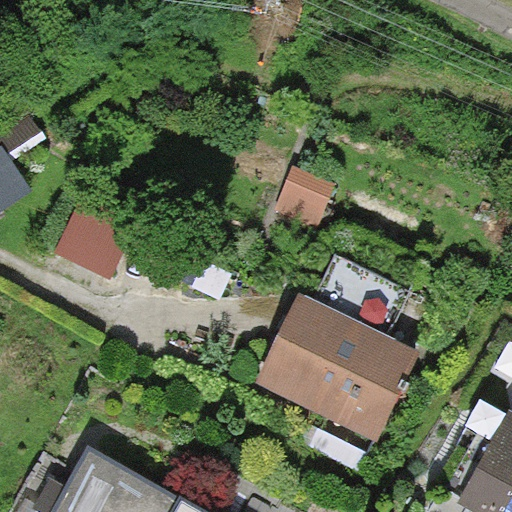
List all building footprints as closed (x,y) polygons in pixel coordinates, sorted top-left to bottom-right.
[(0,135),(0,148),(6,157),(11,164),(47,139),(30,114),(0,135)] [(6,157),(0,161),(0,198),(24,181),(11,164),(6,157)] [(332,185),(297,170),(282,206),(317,221),(332,185)] [(137,219),(86,195),(59,252),(110,276),(137,219)] [(419,357),(308,298),(265,378),(376,437),(419,357)] [(511,511),(511,424),(501,418),(452,504),(466,511),(511,511)] [(174,511),(74,455),(41,511),(174,511)]
